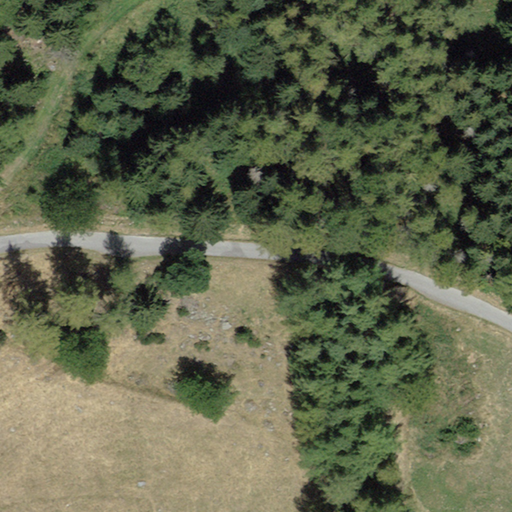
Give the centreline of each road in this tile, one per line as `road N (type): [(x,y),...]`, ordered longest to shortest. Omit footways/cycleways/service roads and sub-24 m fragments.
road 1 (unclassified): [(511,328),(373,269),(169,248),(39,240),(0,246)]
road 2 (track): [(0,185),(86,43),(131,0)]
